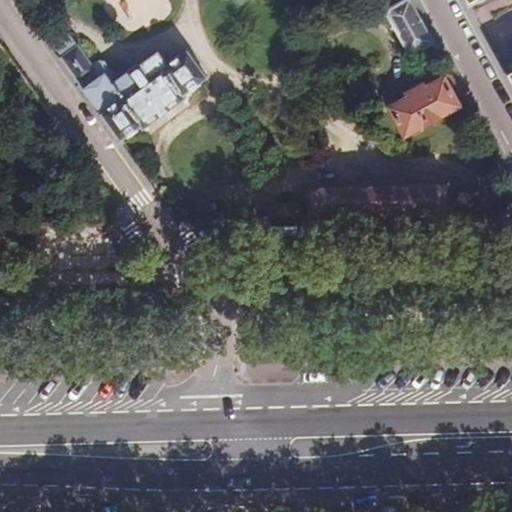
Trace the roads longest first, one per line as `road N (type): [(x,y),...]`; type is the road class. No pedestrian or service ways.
road 1 (residential): [(158,237),(511,229)]
road 2 (primary): [(511,409),(225,415)]
road 3 (primary): [(230,480),(511,472)]
road 4 (residential): [(0,16),(158,237)]
road 5 (primary): [(0,486),(230,480)]
road 6 (primary): [(225,415),(0,422)]
road 7 (residential): [(158,237),(226,325),(225,415)]
road 8 (residential): [(511,128),(440,0)]
